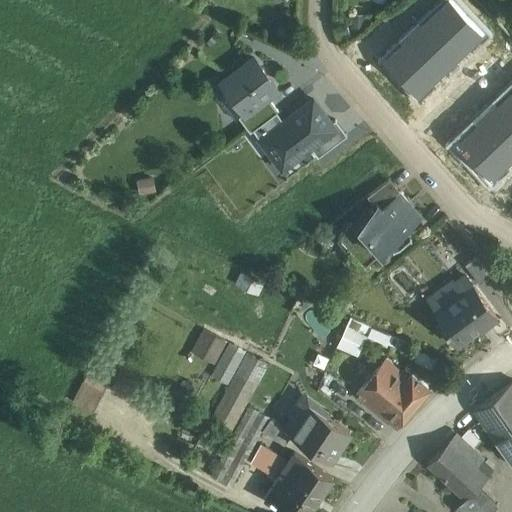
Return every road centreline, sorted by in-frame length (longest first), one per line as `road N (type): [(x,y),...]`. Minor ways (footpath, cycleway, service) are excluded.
road 1 (residential): [(511,238),(458,203),(323,44),(321,0)]
road 2 (secondary): [(361,511),(427,422),(511,355)]
